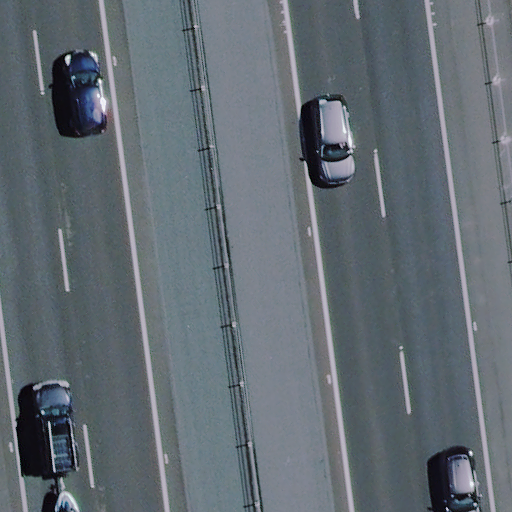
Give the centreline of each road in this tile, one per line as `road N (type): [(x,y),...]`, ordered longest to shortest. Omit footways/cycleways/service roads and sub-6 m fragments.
road 1 (motorway): [(356,0),(424,511)]
road 2 (motorway): [(96,511),(29,0)]
